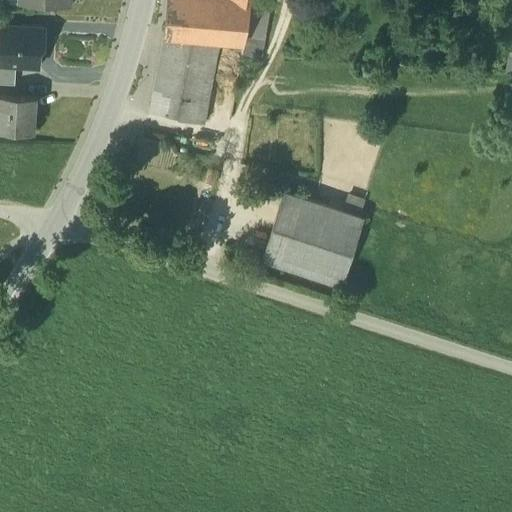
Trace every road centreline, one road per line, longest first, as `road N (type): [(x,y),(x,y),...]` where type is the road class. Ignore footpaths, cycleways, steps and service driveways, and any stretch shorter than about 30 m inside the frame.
road 1 (track): [(56,225),(511,371)]
road 2 (residential): [(56,225),(118,87),(144,0)]
